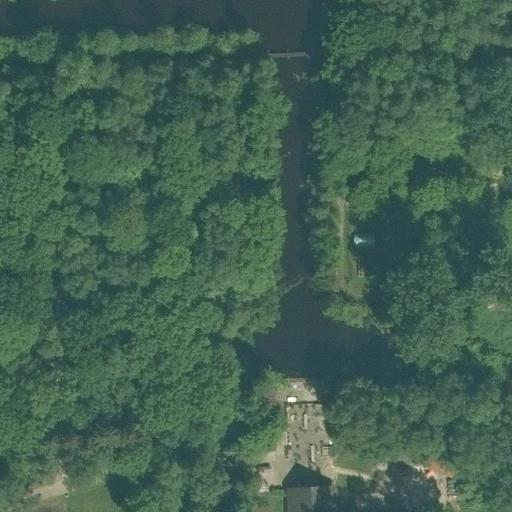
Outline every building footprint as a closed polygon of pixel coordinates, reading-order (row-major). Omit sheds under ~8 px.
[(28,99),(0,96),(0,121),(1,121),(2,118),(7,119),(9,117),(26,119),(28,99)] [(178,124),(200,124),(199,96),(178,97),(178,124)] [(82,150),(109,150),(109,132),(82,132),(82,150)] [(18,151),(5,151),(5,159),(18,158),(18,151)] [(8,177),(7,196),(40,197),(41,178),(8,177)] [(119,233),(96,234),(96,252),(119,252),(119,233)] [(7,295),(28,295),(28,292),(46,292),(46,269),(7,269),(7,295)] [(511,289),(485,290),(485,313),(511,312),(511,289)] [(105,311),(106,306),(74,304),(73,322),(99,324),(100,311),(105,311)] [(139,352),(140,330),(108,328),(107,350),(111,350),(111,354),(120,354),(120,350),(139,352)] [(46,345),(46,338),(41,335),(34,335),(30,341),(31,348),(36,352),(43,351),(46,345)] [(462,468),(436,453),(429,465),(455,480),(462,468)] [(415,474),(405,474),(406,493),(416,492),(415,474)] [(286,511),(335,511),(334,486),(299,488),(285,489),(286,511)]
